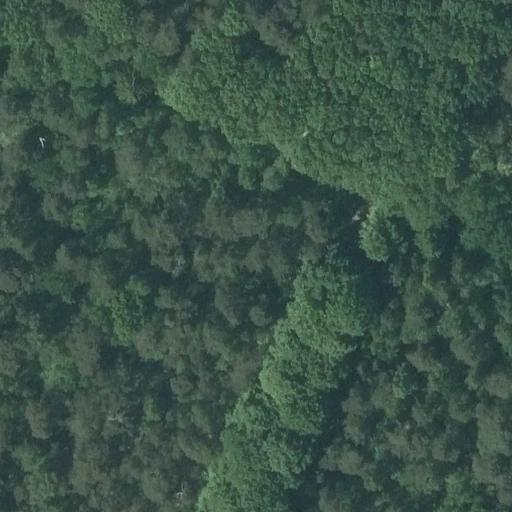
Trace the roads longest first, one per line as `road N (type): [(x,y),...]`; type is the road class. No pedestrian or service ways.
road 1 (track): [(511,245),(0,7)]
road 2 (track): [(397,174),(239,511)]
road 3 (track): [(397,174),(477,0)]
